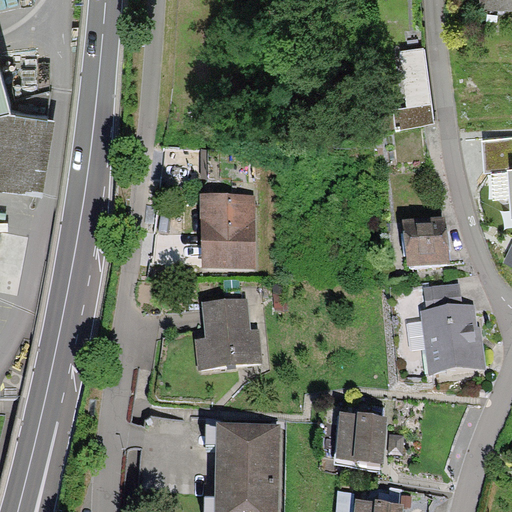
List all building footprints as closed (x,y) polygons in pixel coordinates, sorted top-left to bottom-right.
[(428,124),(422,47),(397,49),(402,107),(388,108),(390,127),(428,124)] [(0,97),(10,95),(0,56),(0,97)] [(205,197),(200,197),(200,271),(255,271),(255,195),(247,196),(247,152),(205,153),(205,197)] [(445,224),(401,230),(407,271),(450,265),(445,224)] [(462,306),(460,287),(425,291),(427,313),(422,313),(430,376),(487,369),(482,328),(479,328),(476,304),(462,306)] [(248,301),(203,304),(205,341),(197,341),(199,369),(261,365),(259,332),(250,332),(248,301)] [(389,421),(340,416),(335,467),(384,472),(389,421)] [(209,420),(208,450),(216,450),(215,501),(205,501),(205,511),(279,511),(282,429),(221,427),(221,420),(209,420)] [(403,511),(404,508),(399,507),(401,490),(369,487),(368,502),(355,501),(353,511),(403,511)]
